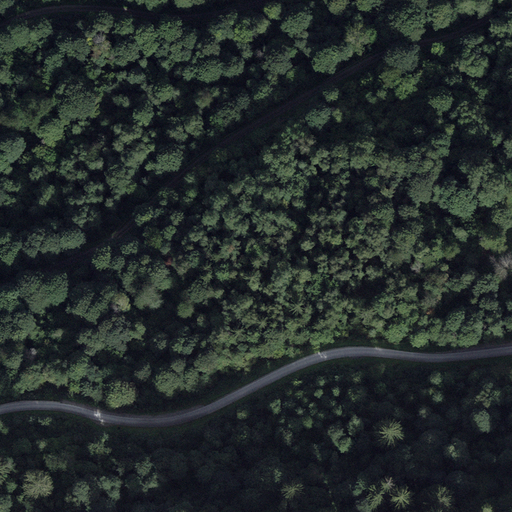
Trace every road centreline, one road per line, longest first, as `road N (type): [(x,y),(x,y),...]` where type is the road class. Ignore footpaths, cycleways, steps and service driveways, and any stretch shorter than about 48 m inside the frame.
road 1 (track): [(0,287),(118,235),(212,149),(388,50),(511,11)]
road 2 (unclassified): [(0,409),(47,404),(155,423),(217,406),(338,353),(511,350)]
road 3 (track): [(278,0),(177,17),(102,5),(38,9),(0,29)]
